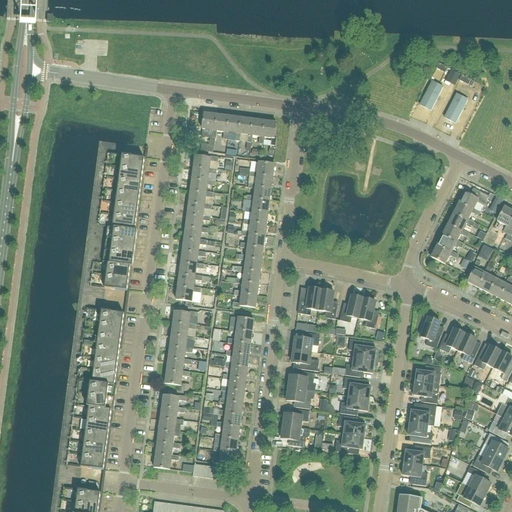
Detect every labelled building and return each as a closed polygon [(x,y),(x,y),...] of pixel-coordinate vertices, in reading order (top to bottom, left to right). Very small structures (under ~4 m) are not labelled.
[(436,70),(445,74),(448,69),(439,64),(436,70)] [(455,85),(459,77),(451,72),(447,81),(455,85)] [(471,81),(462,76),(459,82),(468,86),(471,81)] [(420,105),(430,111),(443,86),(432,81),(420,105)] [(468,98),(457,93),(444,118),(455,124),(468,98)] [(217,116),(205,115),(202,138),(203,131),(213,132),(212,139),(217,139),(217,132),(215,132),(217,116)] [(229,118),(217,116),(215,132),(217,132),(224,133),(223,141),(228,141),(229,134),(227,134),(229,118)] [(239,135),(241,119),(229,118),(227,134),(229,134),(236,135),(235,142),(240,143),(241,136),(239,135)] [(253,121),(241,119),(239,135),(241,136),(248,137),(247,144),(252,144),(253,137),(251,137),(253,121)] [(263,138),(265,122),(253,121),(251,137),(253,137),(260,138),(259,145),(264,146),(265,139),(263,138)] [(277,124),(265,122),(263,138),(265,139),(272,139),(271,147),(276,147),(277,140),(275,139),(277,124)] [(214,146),(202,144),(201,152),(213,154),(214,146)] [(122,156),(121,169),(143,172),(145,160),(129,157),(122,156)] [(210,172),(210,169),(211,162),(218,163),(219,158),(211,157),(210,160),(200,158),(195,157),(193,170),(210,172)] [(257,176),(274,178),(275,166),(252,163),(259,164),(258,173),(250,172),(250,177),(257,178),(257,176)] [(143,172),(121,169),(119,181),(142,184),(143,172)] [(208,184),(208,181),(209,174),(216,175),(217,170),(210,169),(210,172),(193,170),(192,182),(208,184)] [(257,176),(257,178),(256,185),(249,185),(248,190),(255,191),(256,188),(272,190),(274,178),(257,176)] [(119,181),(118,193),(140,196),(142,184),(119,181)] [(207,196),(207,193),(208,186),(215,187),(215,182),(208,181),(208,184),(192,182),(190,193),(207,196)] [(256,188),(255,191),(254,197),(247,196),(247,201),(254,202),(254,200),(270,202),(272,190),(256,188)] [(473,212),(474,210),(478,204),(484,207),(489,197),(474,189),(470,197),(465,194),(459,205),(473,212)] [(140,196),(118,193),(116,204),(138,207),(140,196)] [(205,208),(205,205),(206,198),(213,199),(214,194),(207,193),(207,196),(190,193),(189,205),(205,208)] [(254,200),(254,202),(253,209),(246,208),(245,213),(252,214),(253,212),(269,214),(270,202),(254,200)] [(116,204),(114,216),(137,219),(138,207),(116,204)] [(205,208),(189,205),(187,217),(203,220),(204,217),(205,210),(212,211),(212,206),(205,205),(205,208)] [(468,223),(469,221),(472,214),(478,218),(481,213),(474,210),(473,212),(459,205),(453,215),(468,223)] [(224,220),(224,208),(215,208),(214,219),(224,220)] [(508,228),(511,220),(511,211),(505,208),(494,229),(495,229),(498,223),(506,227),(503,233),(507,235),(510,229),(508,228)] [(253,212),(252,214),(251,221),(244,220),(243,225),(251,226),(251,223),(267,226),(269,214),(253,212)] [(462,233),(463,231),(467,225),(473,228),(475,224),(469,221),(468,223),(453,215),(448,226),(462,233)] [(114,216),(113,228),(113,229),(135,231),(137,219),(114,216)] [(203,220),(187,217),(185,229),(202,231),(202,229),(203,222),(218,224),(219,220),(211,219),(211,218),(204,217),(203,220)] [(251,223),(251,226),(250,233),(243,232),(242,237),(249,238),(249,235),(266,238),(267,226),(251,223)] [(457,244),(458,242),(461,236),(467,239),(470,235),(463,231),(462,233),(448,226),(442,237),(457,244)] [(138,232),(135,231),(113,229),(113,228),(108,228),(106,240),(136,244),(138,232)] [(202,231),(185,229),(184,241),(200,243),(200,241),(201,234),(208,235),(209,230),(202,229),(202,231)] [(249,235),(249,238),(248,245),(241,244),(240,249),(247,250),(248,247),(264,249),(266,238),(249,235)] [(457,244),(442,237),(437,248),(451,255),(452,253),(455,249),(457,250),(458,248),(462,250),(464,245),(458,242),(457,244)] [(104,252),(132,256),(134,256),(136,244),(106,240),(104,252)] [(200,243),(184,241),(182,253),(198,255),(199,253),(200,246),(207,247),(214,248),(215,243),(200,241),(200,243)] [(484,246),(481,252),(491,257),(493,251),(484,246)] [(248,247),(247,250),(247,257),(239,256),(239,261),(246,262),(246,259),(262,261),(264,249),(248,247)] [(431,259),(452,269),(446,266),(450,257),(457,260),(459,256),(452,253),(451,255),(437,248),(431,259)] [(103,264),(108,265),(130,268),(133,268),(134,256),(132,256),(104,252),(103,264)] [(198,255),(182,253),(181,265),(197,267),(197,265),(198,258),(205,259),(205,258),(211,259),(212,254),(199,253),(198,255)] [(507,258),(503,266),(508,269),(511,260),(507,258)] [(245,271),(261,273),(262,261),(246,259),(246,262),(245,269),(233,267),(233,272),(244,274),(245,271)] [(486,275),(484,274),(478,271),(481,264),(477,262),(473,269),(475,270),(468,284),(479,289),(486,275)] [(108,265),(106,277),(129,280),(130,268),(108,265)] [(197,267),(181,265),(179,277),(195,279),(196,277),(197,270),(204,271),(204,266),(197,265),(197,267)] [(497,280),(495,279),(489,276),(492,270),(488,267),(484,274),(486,275),(479,289),(490,295),(497,280)] [(245,271),(244,274),(243,281),(236,280),(236,285),(243,286),(243,283),(259,285),(261,273),(245,271)] [(508,286),(506,285),(499,282),(503,275),(498,273),(495,279),(497,280),(490,295),(501,300),(508,286)] [(127,292),(129,280),(106,277),(105,290),(111,290),(112,290),(127,292)] [(195,279),(179,277),(178,289),(194,291),(194,288),(195,281),(210,283),(210,278),(196,277),(195,279)] [(511,304),(511,288),(510,287),(511,283),(511,279),(509,279),(506,285),(508,286),(501,300),(511,306),(511,304)] [(241,295),(258,297),(259,285),(243,283),(243,286),(242,293),(235,292),(227,291),(226,296),(241,298),(241,295)] [(194,291),(178,289),(176,301),(199,304),(192,303),(193,293),(200,294),(201,289),(194,288),(194,291)] [(300,300),(298,315),(310,317),(311,311),(319,312),(322,291),(310,289),(308,301),(300,300)] [(334,293),(322,291),(319,312),(326,313),(325,319),(336,321),(338,306),(332,305),(334,293)] [(241,295),(241,298),(240,304),(233,304),(233,308),(240,309),(240,307),(256,309),(258,297),(241,295)] [(364,300),(352,297),(349,309),(343,307),(340,322),(350,324),(352,319),(359,320),(364,300)] [(364,300),(359,320),(366,322),(365,328),(375,330),(379,316),(373,315),(376,303),(364,300)] [(108,313),(109,312),(102,311),(100,324),(123,327),(124,315),(108,313)] [(175,313),(173,325),(189,327),(189,325),(190,318),(197,319),(198,314),(190,313),(190,315),(175,313)] [(237,331),(253,333),(254,321),(231,318),(231,319),(238,320),(237,329),(230,328),(229,333),(236,334),(237,331)] [(424,324),(421,331),(423,332),(421,338),(428,341),(426,347),(436,351),(441,336),(436,335),(440,323),(428,319),(426,325),(424,324)] [(100,324),(99,336),(121,339),(123,327),(100,324)] [(188,339),(188,337),(189,330),(196,331),(196,326),(189,325),(189,327),(173,325),(171,337),(188,339)] [(458,352),(466,336),(454,330),(450,340),(445,338),(439,350),(449,355),(451,349),(458,352)] [(251,345),(253,333),(237,331),(236,334),(235,341),(229,340),(228,345),(235,346),(235,343),(251,345)] [(293,351),(312,354),(313,347),(319,348),(320,337),(307,335),(306,340),(295,339),(293,351)] [(119,351),(121,339),(99,336),(97,348),(119,351)] [(477,341),(466,336),(458,352),(464,355),(462,361),(472,365),(478,353),(472,351),(477,341)] [(171,337),(170,349),(186,351),(186,349),(187,342),(194,343),(195,338),(188,337),(188,339),(171,337)] [(354,360),(375,363),(376,350),(365,349),(365,343),(350,341),(349,352),(355,353),(354,360)] [(250,357),(251,345),(235,343),(235,346),(234,353),(227,352),(226,357),(233,358),(234,355),(250,357)] [(487,366),(493,370),(502,353),(491,347),(486,357),(481,354),(474,366),(484,371),(487,366)] [(97,348),(96,360),(118,363),(119,351),(97,348)] [(184,363),(185,360),(186,354),(193,354),(193,349),(186,349),(186,351),(170,349),(168,361),(184,363)] [(311,361),(312,354),(293,351),(292,364),(302,365),(302,371),(318,373),(319,362),(311,361)] [(511,360),(511,358),(502,353),(493,370),(500,373),(497,378),(506,383),(511,372),(511,370),(508,369),(511,360)] [(248,369),(250,357),(234,355),(233,358),(232,365),(225,364),(225,369),(232,369),(232,367),(248,369)] [(96,360),(94,372),(116,375),(118,363),(96,360)] [(168,361),(167,373),(183,375),(183,372),(184,365),(191,366),(192,361),(185,360),(184,363),(168,361)] [(361,373),(373,375),(375,363),(354,360),(353,367),(347,366),(345,377),(360,379),(361,373)] [(247,381),(248,369),(232,367),(232,369),(231,377),(224,376),(223,381),(230,381),(230,379),(247,381)] [(417,372),(415,384),(440,388),(441,375),(440,375),(441,369),(428,368),(428,373),(417,372)] [(115,387),(116,375),(94,372),(92,384),(115,387)] [(190,373),(183,372),(183,375),(167,373),(165,385),(188,388),(188,387),(181,386),(182,377),(190,378),(190,373)] [(290,377),(288,389),(312,393),(315,375),(301,373),(301,378),(290,377)] [(245,393),(247,381),(230,379),(230,381),(229,388),(222,387),(221,392),(229,393),(229,391),(245,393)] [(349,398),(369,401),(371,388),(359,387),(360,381),(345,379),(344,390),(350,391),(349,398)] [(89,396),(113,399),(115,399),(117,387),(115,387),(92,384),(91,384),(89,396)] [(437,406),(440,388),(415,384),(414,397),(424,398),(424,404),(437,406)] [(296,409),(310,411),(311,400),(314,400),(315,393),(312,393),(288,389),(286,402),(297,403),(296,409)] [(243,405),(245,393),(229,391),(229,393),(228,400),(221,399),(220,404),(227,405),(227,403),(243,405)] [(501,392),(497,401),(505,404),(508,395),(501,392)] [(112,411),(114,412),(115,399),(113,399),(89,396),(88,408),(89,408),(112,411)] [(164,397),(162,409),(178,411),(178,409),(179,402),(186,403),(187,398),(179,397),(179,399),(164,397)] [(356,411),(368,413),(369,401),(349,398),(348,405),(342,404),(340,415),(355,417),(356,411)] [(511,401),(508,399),(505,406),(502,405),(497,416),(504,420),(511,423),(511,401)] [(242,417),(243,405),(227,403),(227,405),(226,412),(219,411),(218,416),(225,417),(226,415),(242,417)] [(434,428),(437,408),(423,406),(422,413),(411,412),(410,424),(428,427),(434,428)] [(89,408),(88,420),(110,423),(112,411),(89,408)] [(177,423),(177,420),(178,414),(185,414),(186,410),(178,409),(178,411),(162,409),(160,421),(177,423)] [(283,428),(301,430),(302,423),(308,424),(310,413),(296,411),(295,417),(285,415),(283,428)] [(240,429),(242,417),(226,415),(225,417),(225,424),(218,423),(217,428),(224,429),(224,427),(240,429)] [(344,436),(364,439),(366,426),(354,425),(355,419),(340,417),(339,428),(345,429),(344,436)] [(108,435),(110,423),(88,420),(86,432),(108,435)] [(160,421),(159,433),(175,435),(175,432),(176,425),(183,426),(184,421),(177,420),(177,423),(160,421)] [(506,434),(511,437),(511,423),(504,420),(501,426),(494,422),(489,432),(503,439),(506,434)] [(419,438),(418,444),(432,446),(433,435),(427,434),(428,427),(410,424),(408,437),(419,438)] [(239,441),(240,429),(224,427),(224,429),(223,436),(216,435),(215,440),(222,441),(223,439),(239,441)] [(283,428),(281,440),(292,442),(291,447),(305,449),(306,439),(307,439),(309,438),(310,432),(301,431),(301,430),(283,428)] [(86,432),(84,444),(107,447),(108,435),(86,432)] [(173,447),(174,444),(175,437),(182,438),(182,433),(175,432),(175,435),(159,433),(157,445),(173,447)] [(490,447),(487,454),(503,462),(509,451),(499,446),(502,441),(490,435),(485,445),(490,447)] [(343,443),(337,442),(335,453),(350,455),(351,449),(363,451),(364,439),(344,436),(343,443)] [(237,453),(239,441),(223,439),(222,441),(221,448),(214,447),(214,452),(221,453),(221,451),(237,453)] [(84,444),(83,456),(105,459),(107,447),(84,444)] [(157,445),(156,457),(172,459),(172,456),(173,449),(180,450),(181,445),(174,444),(173,447),(157,445)] [(404,464),(423,467),(424,460),(430,460),(431,450),(417,448),(417,453),(406,452),(404,464)] [(236,465),(237,453),(221,451),(221,453),(220,460),(213,460),(212,464),(220,465),(220,463),(236,465)] [(479,456),(473,467),(485,474),(488,469),(498,474),(503,462),(487,454),(484,459),(479,456)] [(104,471),(105,459),(83,456),(81,469),(88,470),(88,469),(104,471)] [(156,457),(154,469),(177,472),(177,471),(170,470),(171,461),(179,462),(179,457),(172,456),(172,459),(156,457)] [(458,462),(452,477),(466,483),(473,468),(458,462)] [(403,477),(413,478),(412,486),(426,488),(428,475),(422,474),(423,467),(404,464),(403,477)] [(486,497),(492,485),(482,481),(484,475),(473,470),(471,475),(475,477),(469,488),(486,497)] [(471,503),(480,508),(486,497),(469,488),(464,499),(459,497),(457,502),(468,508),(471,503)] [(78,491),(77,503),(99,506),(101,494),(85,492),(85,491),(78,491)] [(424,511),(421,510),(422,499),(400,496),(398,511),(424,511)] [(77,503),(75,511),(98,511),(99,506),(77,503)]
